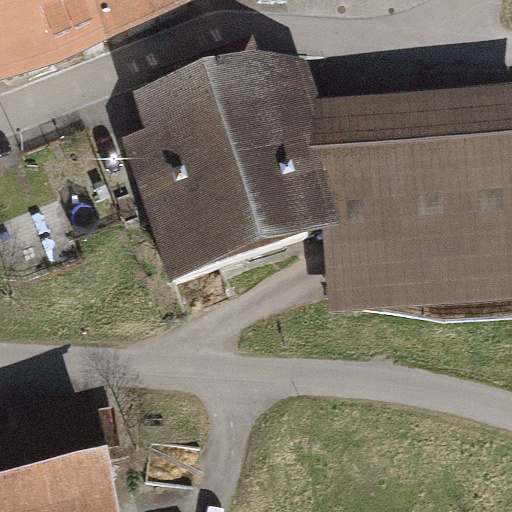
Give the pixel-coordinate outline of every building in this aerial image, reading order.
[(0,0),(0,90),(104,54),(85,0),(0,0)] [(85,0),(104,54),(204,18),(197,0),(85,0)] [(245,75),(125,110),(136,149),(110,157),(154,305),(315,259),(305,115),(301,78),(245,75)] [(511,101),(305,115),(315,259),(320,336),(511,322),(511,101)] [(0,511),(100,511),(82,414),(0,429),(0,444),(1,448),(0,447),(0,511)]
